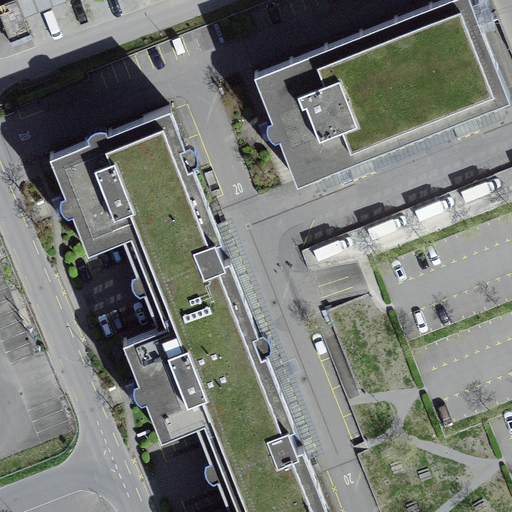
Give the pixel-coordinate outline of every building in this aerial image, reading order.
[(17,0),(11,0),(0,4),(0,16),(10,43),(31,35),(24,17),(17,0)] [(17,0),(24,17),(68,0),(17,0)] [(473,0),(434,0),(255,71),(298,180),(511,95),(473,0)] [(41,92),(48,108),(64,102),(57,86),(41,92)] [(157,323),(244,290),(231,255),(223,258),(216,238),(222,236),(171,104),(50,151),(88,248),(122,234),(157,323)] [(197,421),(282,388),(244,290),(157,323),(122,337),(142,388),(160,435),(197,421)] [(282,388),(197,421),(231,509),(221,511),(331,511),(303,440),(296,443),(289,424),(295,422),(282,388)]
